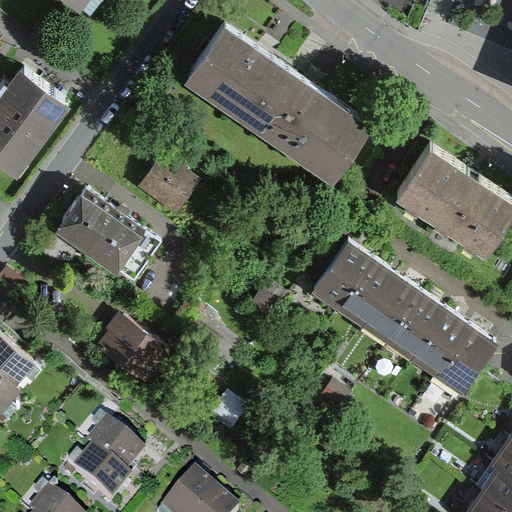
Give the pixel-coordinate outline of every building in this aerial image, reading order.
[(89,0),(70,0),(82,9),(89,0)] [(303,72),(227,22),(189,80),(265,130),(303,72)] [(70,101),(25,67),(0,99),(0,157),(18,170),(70,101)] [(376,120),(303,72),(265,130),(338,178),(376,120)] [(511,220),(511,194),(431,142),(400,190),(493,250),(511,220)] [(203,176),(166,152),(143,187),(180,211),(203,176)] [(118,208),(89,187),(60,227),(90,249),(118,208)] [(163,239),(118,208),(90,249),(135,279),(163,239)] [(377,254),(354,239),(318,293),(341,309),(377,254)] [(401,270),(377,254),(341,309),(365,324),(401,270)] [(424,285),(401,270),(365,324),(388,339),(424,285)] [(448,301),(424,285),(388,339),(412,355),(448,301)] [(217,310),(192,293),(175,316),(235,359),(246,344),(211,319),(217,310)] [(473,318),(448,301),(412,355),(437,372),(473,318)] [(172,347),(122,311),(100,341),(150,377),(172,347)] [(499,335),(473,318),(437,372),(463,389),(499,335)] [(37,361),(0,332),(0,365),(20,382),(37,361)] [(20,382),(0,365),(0,404),(6,409),(24,385),(20,382)] [(148,456),(110,426),(93,447),(97,449),(131,477),(148,456)] [(511,439),(497,462),(500,465),(511,472),(511,439)] [(131,477),(97,449),(78,473),(117,504),(135,480),(131,477)] [(511,472),(500,465),(485,488),(511,506),(511,472)] [(204,511),(219,495),(197,477),(167,511),(204,511)] [(511,511),(511,506),(485,488),(469,511),(511,511)] [(74,511),(51,494),(36,511),(74,511)] [(239,511),(219,495),(204,511),(239,511)]
